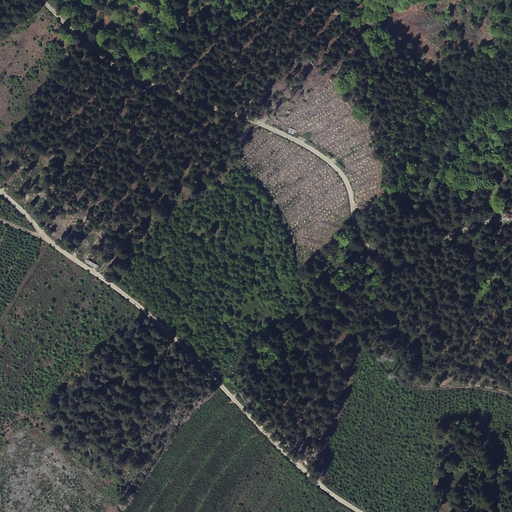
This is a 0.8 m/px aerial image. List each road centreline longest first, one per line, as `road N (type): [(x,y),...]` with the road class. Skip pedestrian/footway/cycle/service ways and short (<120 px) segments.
road 1 (track): [(511,223),(491,219),(403,272),(358,236),(334,163),(251,118),(135,74),(68,27),(45,0)]
road 2 (track): [(0,192),(45,238),(153,317),(301,477),(360,511)]
road 3 (track): [(511,381),(422,370),(325,287),(226,125),(188,98)]
